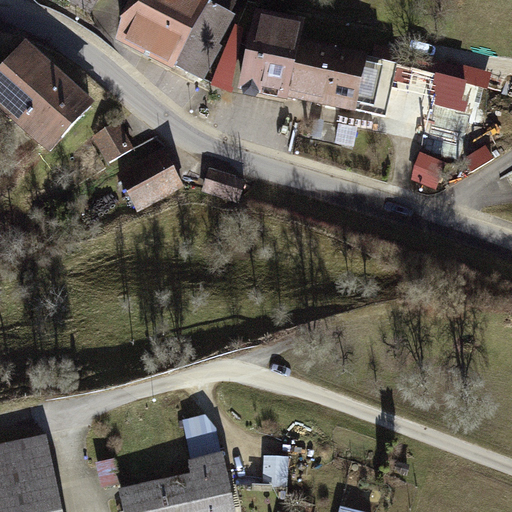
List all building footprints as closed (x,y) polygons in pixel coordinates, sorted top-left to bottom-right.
[(56,0),(97,23),(109,0),(56,0)] [(207,0),(152,0),(128,45),(185,75),(220,8),(207,1),(207,0)] [(315,31),(266,21),(250,95),(365,119),(377,58),(313,44),(315,31)] [(39,45),(0,85),(0,102),(59,159),(107,110),(39,45)] [(438,83),(434,110),(467,115),(475,68),(443,63),(440,84),(438,83)] [(120,121),(95,136),(109,161),(134,146),(120,121)] [(425,143),(421,160),(447,166),(451,149),(425,143)] [(165,148),(119,175),(141,211),(186,185),(165,148)] [(246,180),(210,171),(204,196),(239,205),(246,180)] [(70,511),(55,437),(0,448),(0,511),(70,511)] [(198,475),(123,491),(127,511),(246,511),(233,453),(195,461),(198,475)] [(122,460),(101,463),(104,489),(125,486),(122,460)]
